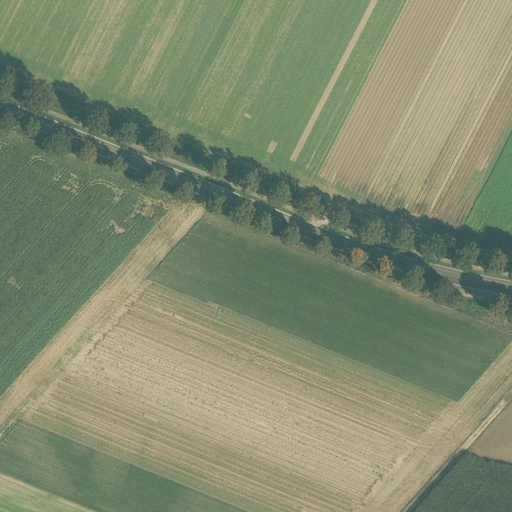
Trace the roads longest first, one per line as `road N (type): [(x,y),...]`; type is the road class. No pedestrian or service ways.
road 1 (tertiary): [(511,287),(370,254),(0,108)]
road 2 (track): [(408,511),(511,395)]
